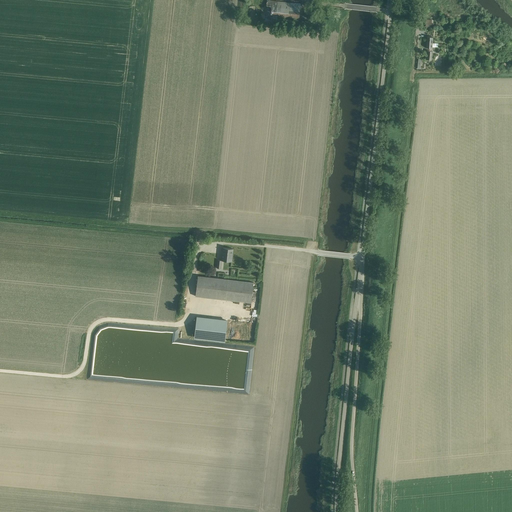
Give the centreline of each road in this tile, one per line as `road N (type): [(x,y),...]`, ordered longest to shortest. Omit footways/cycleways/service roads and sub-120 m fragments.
road 1 (unclassified): [(357,291),(392,0)]
road 2 (track): [(0,371),(69,375),(85,362),(99,321),(174,324),(188,317)]
road 3 (unclassified): [(336,511),(357,291)]
road 4 (unclassified): [(356,511),(357,291)]
